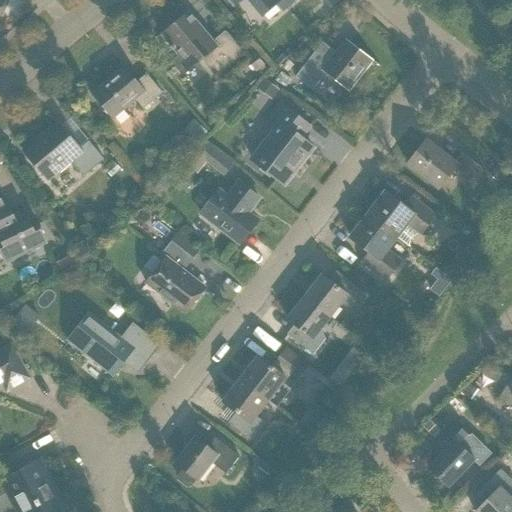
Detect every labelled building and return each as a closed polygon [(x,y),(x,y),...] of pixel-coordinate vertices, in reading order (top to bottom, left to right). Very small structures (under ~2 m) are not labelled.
[(248,0),(261,15),(278,1),(284,8),(293,0),(248,0)] [(315,0),(325,11),(339,0),(315,0)] [(213,43),(189,14),(164,35),(162,33),(155,38),(166,52),(175,50),(180,57),(173,64),(183,75),(203,60),(217,77),(245,55),(226,32),(213,43)] [(373,61),(345,39),(335,52),(322,42),(295,77),(312,90),(325,74),(349,92),(373,61)] [(254,52),(246,59),(256,71),(264,65),(254,52)] [(136,83),(123,68),(92,93),(113,118),(135,99),(143,109),(162,93),(146,74),(136,83)] [(264,79),(257,88),(272,99),(274,97),(279,90),(264,79)] [(285,185),(313,148),(300,138),(309,127),(282,106),(268,124),(275,129),(252,159),(285,185)] [(208,132),(193,119),(183,131),(197,144),(208,132)] [(79,149),(57,123),(24,151),(48,179),(69,161),(83,177),(103,159),(88,141),(79,149)] [(454,162),(426,140),(407,165),(438,189),(453,171),(471,185),(484,169),(462,152),(454,162)] [(203,143),(186,164),(196,172),(205,160),(215,168),(222,158),(203,143)] [(497,164),(489,174),(497,180),(505,170),(497,164)] [(259,199),(238,183),(227,197),(219,190),(200,214),(239,244),(257,220),(248,213),(259,199)] [(367,215),(396,237),(409,247),(418,234),(420,235),(435,216),(411,197),(404,207),(385,193),(367,215)] [(4,207),(0,198),(0,252),(6,264),(47,244),(37,224),(32,227),(23,209),(12,215),(8,206),(4,207)] [(386,250),(396,237),(367,215),(350,237),(369,252),(362,262),(385,280),(400,261),(386,250)] [(185,314),(205,288),(184,271),(193,259),(171,241),(161,254),(166,257),(146,283),(185,314)] [(304,297),(330,317),(342,301),(350,308),(362,292),(336,271),(329,281),(321,275),(304,297)] [(318,333),(330,317),(304,297),(287,319),(294,325),(287,334),(313,355),(326,339),(318,333)] [(120,339),(88,314),(68,340),(113,375),(125,359),(140,371),(160,345),(132,323),(120,339)] [(28,379),(11,346),(0,352),(0,383),(13,377),(18,385),(28,379)] [(240,379),(268,401),(280,385),(289,392),(302,374),(279,356),(271,367),(258,357),(240,379)] [(351,373),(340,364),(328,378),(339,387),(351,373)] [(511,377),(498,399),(510,407),(511,403),(511,377)] [(255,416),(268,401),(240,379),(222,402),(236,412),(228,423),(251,441),(264,423),(255,416)] [(482,393),(472,385),(465,396),(475,403),(482,393)] [(442,432),(429,419),(423,426),(435,439),(434,440),(445,450),(428,468),(448,488),(474,461),(479,466),(491,453),(471,433),(468,436),(452,421),(442,432)] [(207,447),(195,438),(175,463),(183,469),(178,476),(178,478),(179,481),(186,487),(189,487),(191,486),(196,479),(198,481),(211,463),(225,474),(239,456),(215,438),(207,447)] [(58,511),(67,508),(42,462),(16,476),(9,464),(0,468),(0,495),(9,491),(20,511),(58,511)] [(511,511),(511,498),(509,496),(511,493),(511,480),(501,469),(476,495),(485,504),(476,511),(511,511)] [(353,511),(348,503),(333,511),(353,511)]
